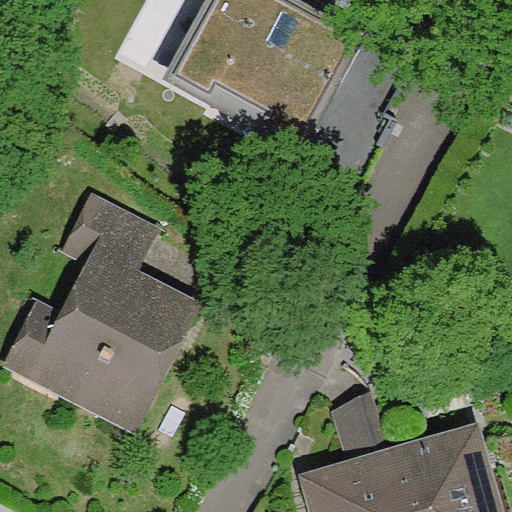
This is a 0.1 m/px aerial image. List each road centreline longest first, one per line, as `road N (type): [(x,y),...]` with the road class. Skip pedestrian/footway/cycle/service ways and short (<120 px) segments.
road 1 (residential): [(504,0),(354,270)]
road 2 (residential): [(326,324),(230,511)]
